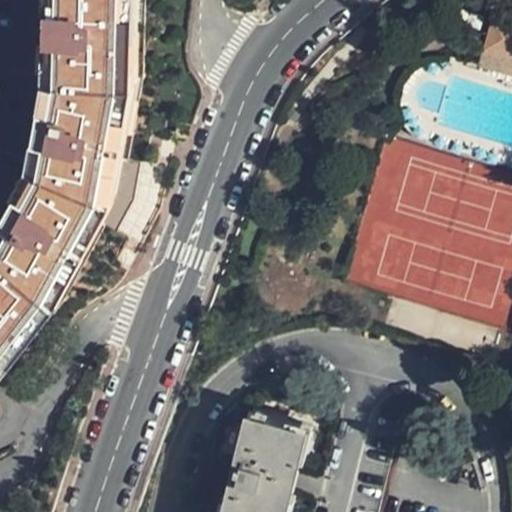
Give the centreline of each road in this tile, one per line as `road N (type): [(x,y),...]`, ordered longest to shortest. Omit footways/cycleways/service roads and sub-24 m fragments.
road 1 (secondary): [(257,71),(98,511)]
road 2 (residential): [(0,156),(20,77),(22,0)]
